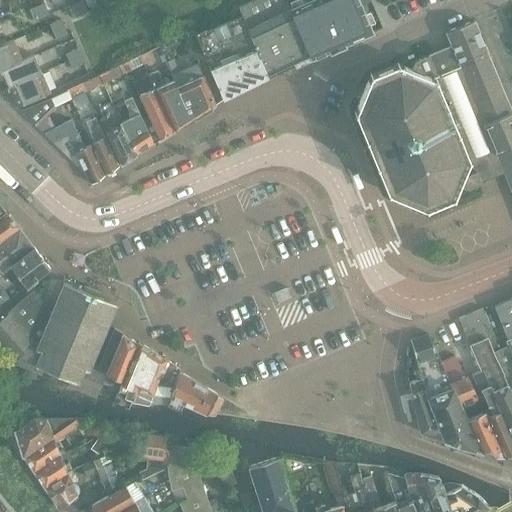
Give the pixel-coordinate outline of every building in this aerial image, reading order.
[(242,16),(196,36),(223,100),(268,78),(310,58),(289,10),(286,1),(285,0),(252,0),(238,7),(242,16)] [(313,0),(289,10),(310,58),(311,59),(332,50),(342,46),(372,33),(360,6),(357,0),(313,0)] [(87,13),(82,1),(74,4),(80,16),(87,13)] [(50,16),(44,3),(37,6),(42,19),(50,16)] [(80,16),(74,4),(66,7),(71,20),(80,16)] [(42,19),(37,6),(29,9),(34,22),(42,19)] [(64,27),(61,20),(49,24),(52,32),(64,27)] [(511,115),(483,46),(473,21),(446,33),(451,46),(414,61),(411,69),(398,64),(370,75),(353,113),(387,194),(425,210),(454,198),(459,186),(467,189),(504,174),(511,191),(511,115)] [(67,35),(64,27),(52,32),(55,40),(67,35)] [(24,62),(22,59),(14,39),(3,44),(4,46),(0,47),(0,71),(1,71),(24,62)] [(80,57),(77,49),(65,54),(68,62),(80,57)] [(43,75),(34,55),(34,54),(22,59),(24,62),(1,71),(9,90),(43,75)] [(121,76),(144,65),(145,64),(141,55),(116,67),(121,76)] [(84,64),(80,57),(68,62),(71,69),(84,64)] [(216,105),(199,62),(179,71),(174,59),(166,62),(174,81),(192,119),(216,105)] [(121,76),(116,67),(98,76),(103,85),(121,76)] [(153,84),(174,131),(192,119),(174,81),(164,86),(158,71),(149,75),(149,76),(153,84)] [(50,93),(43,75),(9,90),(17,107),(50,93)] [(103,85),(98,76),(82,84),(86,92),(103,85)] [(147,119),(157,141),(174,131),(153,84),(149,76),(134,83),(150,118),(147,119)] [(86,92),(82,84),(64,92),(68,101),(86,92)] [(68,101),(64,92),(51,99),(55,108),(68,101)] [(121,122),(137,155),(153,144),(131,98),(124,101),(130,113),(128,114),(129,117),(121,122)] [(55,109),(55,108),(51,99),(28,108),(42,122),(55,109)] [(106,132),(121,165),(137,155),(121,122),(119,119),(111,102),(99,108),(104,119),(100,120),(106,132)] [(42,122),(28,108),(20,112),(37,128),(42,122)] [(118,166),(96,119),(86,124),(93,140),(94,140),(96,143),(90,146),(105,175),(118,166)] [(105,175),(90,146),(84,149),(71,121),(44,135),(88,178),(91,184),(105,175)] [(0,242),(19,229),(9,216),(0,222),(0,242)] [(0,275),(4,273),(34,249),(19,229),(0,242),(0,275)] [(36,278),(50,268),(36,248),(34,249),(4,273),(11,282),(18,278),(26,288),(38,280),(36,278)] [(91,364),(116,304),(64,282),(51,312),(33,292),(7,314),(9,316),(0,323),(0,347),(15,364),(40,375),(42,370),(70,381),(68,387),(96,398),(105,375),(107,370),(98,367),(91,364)] [(276,295),(279,302),(290,297),(286,288),(275,293),(276,295)] [(511,336),(511,299),(494,306),(506,338),(511,336)] [(511,395),(492,353),(494,352),(493,336),(482,308),(458,319),(469,345),(470,344),(481,370),(511,436),(511,395)] [(123,385),(137,345),(122,334),(114,329),(98,367),(107,370),(105,375),(122,382),(121,384),(123,385)] [(480,451),(450,383),(440,361),(429,334),(410,340),(419,369),(429,402),(443,439),(480,451)] [(150,404),(165,361),(139,342),(137,345),(123,385),(128,387),(124,397),(132,400),(131,402),(150,404)] [(511,361),(505,347),(494,352),(492,353),(511,395),(511,361)] [(484,416),(467,375),(462,377),(453,356),(440,361),(450,383),(480,451),(502,456),(484,416)] [(167,402),(178,370),(165,361),(150,404),(166,407),(167,405),(172,407),(173,404),(167,402)] [(443,439),(429,402),(419,369),(414,371),(417,379),(408,382),(420,432),(443,439)] [(221,397),(178,370),(167,402),(173,404),(179,407),(183,403),(207,413),(212,414),(221,397)] [(511,458),(511,436),(481,370),(471,374),(478,390),(480,389),(491,413),(484,416),(502,456),(511,458)] [(22,457),(53,437),(79,420),(46,419),(34,417),(14,432),(22,457)] [(98,439),(100,426),(88,424),(86,437),(98,439)] [(164,460),(167,438),(167,437),(140,433),(137,456),(147,457),(145,470),(139,473),(142,480),(166,470),(164,460)] [(33,474),(60,455),(53,437),(22,457),(33,474)] [(209,511),(199,482),(188,448),(167,446),(166,463),(168,475),(171,484),(176,498),(178,501),(182,511),(209,511)] [(68,473),(67,472),(60,455),(33,474),(44,490),(68,473)] [(116,474),(108,455),(93,461),(101,483),(116,474)] [(288,511),(294,510),(283,475),(280,457),(247,468),(261,511),(288,511)] [(416,511),(414,503),(408,505),(403,491),(408,488),(404,477),(386,472),(394,501),(398,511),(416,511)] [(78,497),(68,473),(44,490),(58,511),(78,497)] [(371,511),(371,510),(362,479),(360,473),(349,477),(353,491),(342,495),(347,511),(371,511)] [(435,511),(422,474),(420,473),(403,473),(404,477),(408,488),(414,503),(416,511),(435,511)] [(452,511),(444,488),(448,487),(445,484),(443,479),(438,476),(422,474),(435,511),(452,511)] [(398,511),(394,501),(380,507),(378,497),(371,476),(362,479),(371,510),(371,511),(398,511)] [(479,511),(489,507),(479,497),(461,486),(450,483),(445,484),(448,487),(444,488),(452,511),(479,511)] [(155,511),(176,498),(171,484),(151,494),(136,503),(120,511),(155,511)] [(94,511),(120,511),(136,503),(127,486),(92,506),(94,511)] [(347,511),(342,495),(342,494),(335,496),(338,506),(326,510),(324,505),(315,508),(316,511),(347,511)]
